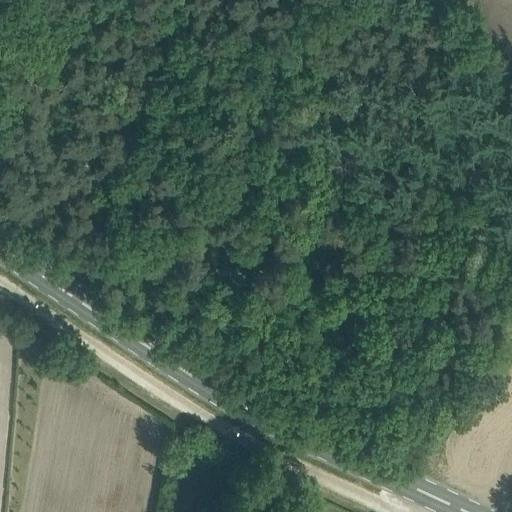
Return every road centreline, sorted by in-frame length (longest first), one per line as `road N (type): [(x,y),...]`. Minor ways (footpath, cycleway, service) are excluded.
road 1 (primary): [(429,497),(296,435),(0,252)]
road 2 (unclassified): [(396,511),(176,404),(0,284)]
